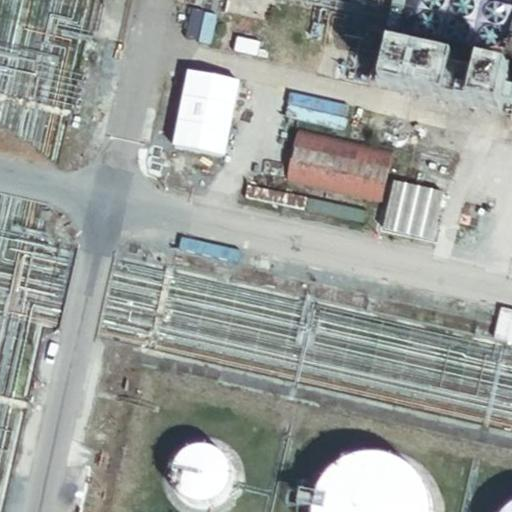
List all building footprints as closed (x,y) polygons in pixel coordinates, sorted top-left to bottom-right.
[(424,6),(425,4),(424,1),(423,0),(412,0),(412,1),(411,4),(411,6),(412,8),(414,10),(416,11),(419,11),(421,10),(423,9),(424,6)] [(450,7),(449,3),(448,1),(447,0),(427,0),(427,1),(426,4),(425,7),(425,10),(426,13),(428,15),(430,17),(433,19),(436,20),(439,20),(442,19),(445,18),(447,16),(449,13),(450,10),(450,7)] [(480,15),(479,11),(478,8),(476,6),(473,4),(470,3),(467,3),(464,3),(461,4),(459,6),(457,8),(455,11),(455,14),(455,18),(456,20),(458,23),(460,25),(463,27),(466,28),(469,28),(472,27),(474,26),(477,23),(479,21),(480,18),(480,15)] [(510,21),(510,17),(508,14),(506,12),(504,10),(501,9),(498,9),(494,9),(492,10),(489,12),(487,14),(486,17),(485,20),(485,23),(486,26),(488,29),(490,31),(493,33),(496,34),(499,34),(502,33),(505,31),(507,29),(509,27),(510,23),(510,21)] [(444,32),(444,29),(442,26),(440,24),(438,22),(435,21),(432,20),(428,21),(426,22),(423,24),(421,26),(420,29),(419,32),(419,35),(420,38),(422,40),(424,43),(427,44),(430,45),(433,45),(436,44),(439,43),(441,41),(443,38),(444,35),(444,32)] [(418,31),(418,29),(418,26),(416,24),(414,23),(412,22),(409,22),(407,24),(405,26),(405,28),(405,30),(406,33),(408,35),(410,36),(412,36),(415,35),(417,33),(418,31)] [(474,39),(473,37),(472,34),(470,31),(467,29),(465,28),(462,28),(458,28),(455,29),(453,31),(451,34),(449,36),(449,40),(449,42),(450,46),(452,48),(454,50),(457,52),(460,53),(463,53),(466,52),(469,50),(471,48),(473,46),(474,43),(474,39)] [(504,46),(504,43),(502,40),(500,38),(498,36),(495,35),(492,34),(488,35),(486,36),(483,38),(481,40),(480,43),(479,46),(479,49),(480,52),(482,55),(484,57),(487,59),(490,59),(493,59),(496,59),(499,57),(501,55),(503,52),(504,49),(504,46)] [(406,77),(407,74),(408,71),(407,68),(405,65),(402,64),(399,63),(396,64),(393,66),(391,68),(391,71),(391,75),(393,77),(395,79),(398,80),(401,80),(404,79),(406,77)] [(441,85),(442,82),(442,79),(441,76),(438,73),(436,72),(433,72),(430,73),(427,75),(425,77),(425,80),(425,83),(427,86),(430,88),(433,89),(436,88),(438,87),(441,85)] [(397,156),(301,134),(290,184),(385,205),(397,156)] [(233,472),(232,468),(230,465),(228,462),(226,459),(223,456),(220,454),(217,452),(213,451),(209,450),(205,449),(202,449),(198,449),(194,450),(191,452),(188,454),(184,456),(182,458),(179,461),(177,464),(176,468),(174,471),(173,475),(173,479),(173,483),(174,486),(175,490),(177,494),(179,497),(181,500),(184,502),(187,505),(190,506),(194,508),(198,509),(201,509),(205,509),(209,509),(212,508),(216,507),(220,505),(223,503),(225,500),(228,497),(230,494),(231,491),(233,487),(233,484),(234,480),(233,476),(233,472)] [(439,511),(438,504),(435,496),(432,489),(428,483),(423,477),(418,472),(412,467),(405,464),(398,461),(391,459),(383,458),(375,458),(368,459),(360,460),(353,463),(346,467),(340,471),(335,476),(330,482),(326,488),(322,496),(320,503),(318,510),(318,511),(439,511)]
